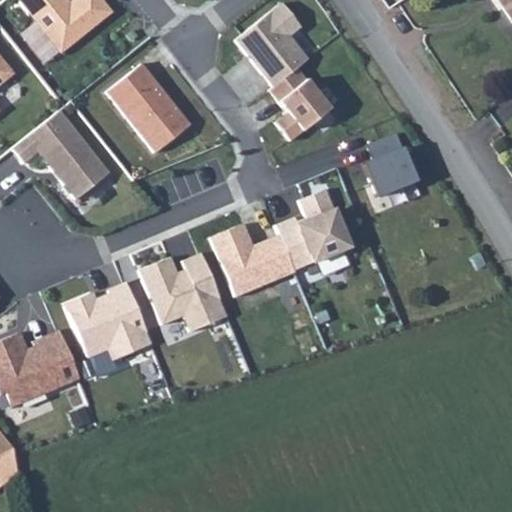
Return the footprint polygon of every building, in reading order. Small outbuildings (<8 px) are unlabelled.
[(15,0),(58,54),(111,12),(101,0),(71,0),(64,6),(59,0),(15,0)] [(508,25),(510,23),(511,22),(511,0),(498,0),(499,1),(494,6),(508,25)] [(279,4),(233,40),(271,88),(295,69),(307,60),(288,36),(298,28),(279,4)] [(130,30),(125,35),(131,41),(136,37),(130,30)] [(0,60),(0,82),(11,74),(0,60)] [(139,65),(105,93),(152,153),(187,125),(139,65)] [(295,69),(271,88),(268,90),(285,112),(273,122),(287,140),(327,109),(295,69)] [(57,110),(8,148),(21,164),(36,152),(51,171),(54,169),(61,177),(58,180),(73,198),(106,172),(57,110)] [(362,166),(374,197),(411,183),(393,135),(366,145),(372,162),(362,166)] [(404,186),(383,195),(387,206),(408,197),(404,186)] [(292,218),(273,226),(277,236),(291,270),(346,248),(323,191),(296,202),(305,222),(295,226),(292,218)] [(252,252),(240,224),(208,237),(232,297),(292,273),(291,270),(277,236),(258,244),(260,249),(252,252)] [(167,258),(135,271),(158,326),(180,317),(186,333),(224,317),(198,254),(179,262),(186,278),(177,282),(167,258)] [(89,295),(65,305),(87,357),(108,348),(113,361),(150,345),(125,284),(105,292),(109,301),(94,307),(89,295)] [(18,333),(0,340),(0,392),(3,391),(9,406),(76,379),(57,331),(29,343),(33,354),(27,356),(18,333)] [(47,393),(22,402),(27,415),(51,407),(47,393)] [(0,457),(12,448),(0,433),(0,457)] [(0,484),(18,471),(12,448),(0,457),(0,484)]
